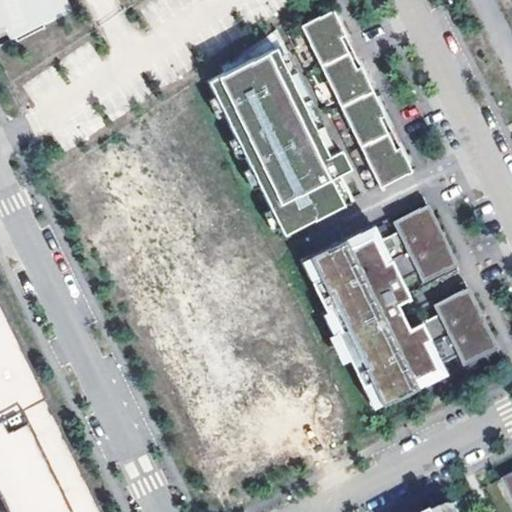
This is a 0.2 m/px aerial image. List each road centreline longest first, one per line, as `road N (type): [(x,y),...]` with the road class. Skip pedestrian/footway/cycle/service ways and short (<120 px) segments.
road 1 (unclassified): [(161,511),(0,186)]
road 2 (residential): [(407,0),(511,213)]
road 3 (residential): [(313,511),(511,415)]
